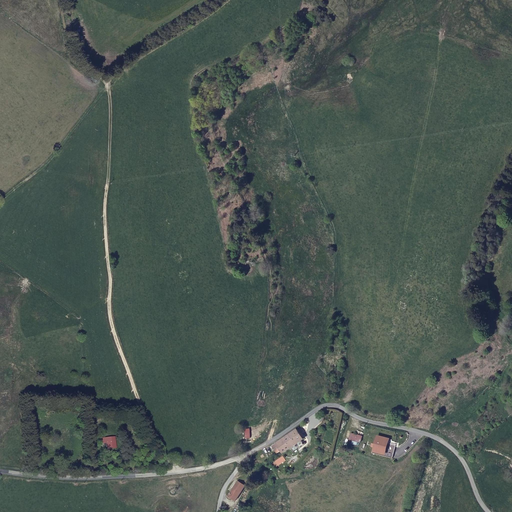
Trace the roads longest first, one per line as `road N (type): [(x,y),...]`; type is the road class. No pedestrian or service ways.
road 1 (track): [(60,0),(72,52),(110,86),(104,218),(119,353),(150,427),(180,472)]
road 2 (unclassified): [(239,458),(310,410),(344,406),(456,450),(487,511)]
road 3 (unclassified): [(180,472),(77,479),(0,471)]
road 4 (track): [(0,199),(41,168),(110,86)]
